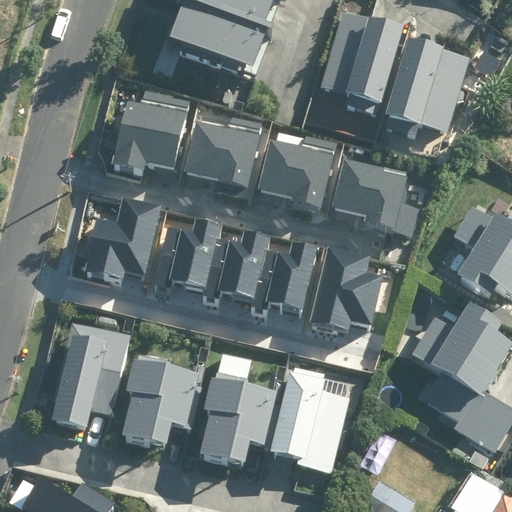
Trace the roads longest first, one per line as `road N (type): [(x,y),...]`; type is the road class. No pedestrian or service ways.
road 1 (residential): [(0,344),(91,0)]
road 2 (residential): [(194,484),(0,440)]
